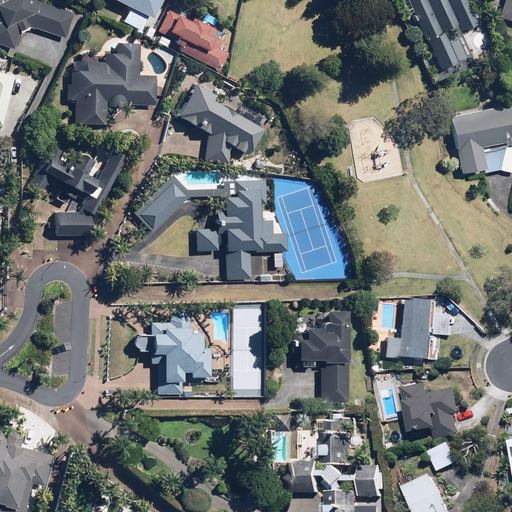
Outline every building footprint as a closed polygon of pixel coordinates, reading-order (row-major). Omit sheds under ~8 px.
[(71,12),(30,1),(29,0),(0,0),(0,45),(12,49),(17,33),(27,28),(64,38),(71,12)] [(109,0),(127,9),(120,22),(137,30),(143,16),(149,19),(158,0),(109,0)] [(403,0),(436,71),(462,59),(453,39),(444,43),(440,33),(456,26),(458,31),(474,24),(463,0),(403,0)] [(511,0),(502,0),(497,18),(511,22),(511,0)] [(190,21),(165,9),(155,31),(170,39),(169,41),(176,44),(173,50),(218,72),(227,54),(218,49),(222,42),(209,36),(213,28),(192,18),(190,21)] [(64,102),(73,102),(72,125),(102,126),(103,110),(122,110),(122,104),(151,105),(152,76),(136,75),(137,44),(114,43),(114,54),(102,53),(101,63),(84,63),(84,72),(65,71),(64,102)] [(0,126),(1,127),(11,75),(0,72),(0,126)] [(211,94),(193,85),(175,118),(191,127),(194,121),(205,128),(202,161),(225,164),(226,148),(243,157),(263,118),(240,106),(235,115),(208,100),(211,94)] [(482,174),(511,169),(511,145),(509,127),(511,126),(511,106),(446,118),(456,175),(482,170),(482,174)] [(67,198),(79,204),(74,213),(51,212),(50,235),(88,237),(88,218),(91,220),(125,159),(109,151),(93,179),(87,175),(93,163),(79,155),(71,170),(55,162),(60,152),(48,146),(25,188),(38,195),(45,181),(54,186),(53,190),(57,192),(53,199),(63,205),(67,198)] [(247,280),(248,251),(285,252),(286,234),(270,233),(270,220),(254,219),(255,205),(263,205),(264,182),(219,181),(219,190),(182,189),(170,175),(131,213),(149,232),(188,196),(220,196),(220,211),(212,211),(212,229),(194,229),(193,251),(216,252),(216,245),(222,246),(221,256),(223,256),(223,279),(247,280)] [(443,303),(401,300),(399,331),(399,340),(384,339),(382,357),(438,361),(440,336),(450,337),(452,317),(442,316),(443,303)] [(343,365),(344,313),(323,312),(323,322),(315,322),(315,328),(303,328),(303,331),(296,331),(295,359),(299,359),(299,368),(311,368),(311,361),(319,362),(318,402),(345,403),(346,365),(343,365)] [(148,363),(154,363),(153,394),(178,394),(178,373),(183,373),(183,377),(204,378),(205,349),(198,349),(198,333),(190,333),(190,327),(185,327),(185,318),(165,318),(165,323),(147,323),(146,354),(148,354),(148,363)] [(425,385),(399,389),(407,436),(432,432),(434,441),(458,437),(455,417),(460,417),(455,390),(426,394),(425,385)] [(356,399),(355,409),(368,410),(369,400),(356,399)] [(325,493),(324,511),(376,511),(377,507),(356,506),(357,494),(342,494),(342,485),(358,486),(358,498),(380,499),(382,467),(359,466),(358,477),(343,476),(337,469),(353,469),(353,451),(365,451),(365,437),(357,436),(357,421),(346,420),(346,413),(326,413),(326,420),(314,419),(313,431),(297,431),(296,464),(286,464),(285,494),(316,495),(317,481),(322,481),(322,485),(330,492),(325,493)] [(273,415),(272,430),(289,431),(290,416),(273,415)] [(270,424),(250,423),(250,438),(256,438),(255,470),(268,471),(270,424)] [(3,439),(3,440),(0,434),(0,506),(12,510),(21,481),(42,488),(52,457),(18,446),(19,443),(19,442),(19,441),(20,440),(20,439),(19,438),(19,437),(19,436),(18,435),(17,434),(16,433),(15,432),(14,432),(13,432),(12,431),(11,431),(10,432),(9,432),(8,432),(7,432),(7,433),(6,433),(5,434),(4,435),(4,436),(3,437),(3,438),(3,439)] [(286,460),(287,433),(273,433),(273,460),(286,460)] [(457,464),(447,444),(428,454),(438,473),(457,464)] [(434,487),(431,479),(403,491),(411,511),(448,511),(447,508),(449,508),(439,485),(434,487)]
